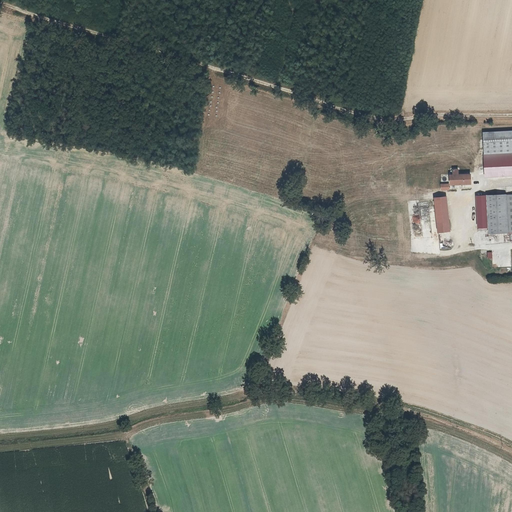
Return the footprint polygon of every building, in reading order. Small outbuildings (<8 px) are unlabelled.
[(497,157),(511,156),(511,135),(483,135),(483,157),(497,157)] [(511,156),(497,157),(497,177),(511,177),(511,156)] [(483,177),(497,177),(497,157),(483,157),(483,177)] [(448,185),(469,185),(469,177),(456,177),(456,172),(450,171),(450,177),(448,177),(448,185)] [(484,234),(511,234),(511,196),(496,197),(482,197),(484,229),(484,234)] [(474,230),(484,229),(482,197),(473,197),(474,230)] [(441,233),(446,232),(444,198),(433,199),(437,233),(441,233)]
